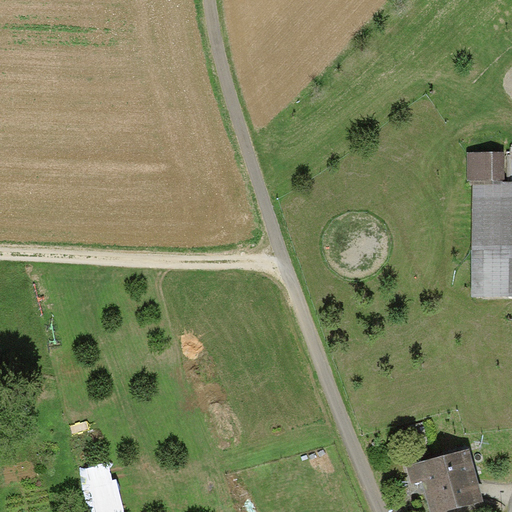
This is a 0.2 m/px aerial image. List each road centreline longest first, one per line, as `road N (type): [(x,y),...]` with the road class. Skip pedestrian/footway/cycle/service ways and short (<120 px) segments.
road 1 (track): [(0,253),(280,263),(378,511)]
road 2 (track): [(280,263),(205,0)]
